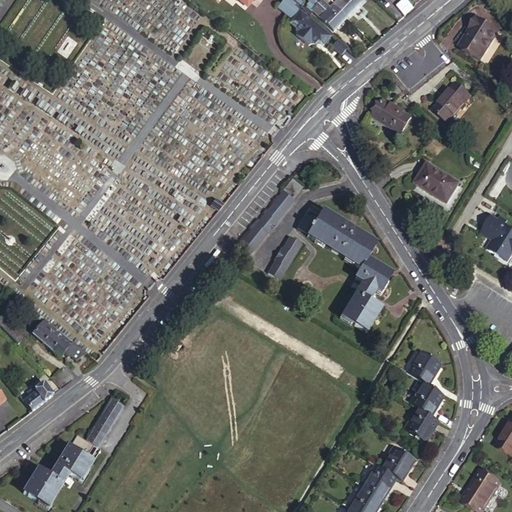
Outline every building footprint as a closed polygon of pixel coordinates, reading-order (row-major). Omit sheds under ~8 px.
[(288,1),(287,0),(284,0),(279,7),(294,19),(299,13),(301,11),(293,5),(288,1)] [(312,13),(319,20),(327,11),(333,16),(335,14),(329,9),(330,7),(322,0),(321,0),(320,2),(318,0),(304,0),(312,7),(315,4),(316,6),(314,9),(311,12),(312,13)] [(336,0),(334,2),(341,9),(338,12),(346,19),(363,0),(336,0)] [(408,14),(414,8),(408,0),(406,0),(400,6),(408,14)] [(293,5),(300,10),(303,6),(297,1),(293,5)] [(334,33),(346,19),(338,12),(341,9),(334,2),(330,7),(329,9),(335,14),(333,16),(327,11),(319,20),(334,33)] [(309,17),(312,13),(311,12),(303,6),(300,10),(309,17)] [(301,11),(299,13),(294,19),(293,20),(299,25),(296,28),(297,35),(309,45),(316,45),(318,41),(324,46),(332,37),(301,11)] [(495,32),(473,18),(466,29),(468,30),(458,48),(477,60),(495,32)] [(468,30),(466,29),(456,46),(458,48),(468,30)] [(337,41),(332,48),(342,56),(347,49),(337,41)] [(451,87),(436,111),(453,122),(468,98),(451,87)] [(401,136),(410,119),(382,103),(372,121),(401,136)] [(415,186),(447,206),(459,186),(427,166),(415,186)] [(295,195),(303,184),(293,178),(285,189),(295,195)] [(250,254),(250,253),(267,231),(269,232),(278,220),(277,219),(294,198),(284,190),(283,190),(239,245),(250,254)] [(219,211),(224,204),(218,199),(213,205),(219,211)] [(309,215),(305,213),(296,227),(307,234),(307,235),(315,240),(316,238),(323,243),(322,245),(344,258),(345,257),(353,261),(352,263),(360,268),(354,278),(361,282),(343,313),(352,319),(350,323),(366,332),(380,308),(369,301),(375,290),(377,292),(383,282),(385,283),(390,274),(366,258),(375,243),(366,238),(365,240),(358,235),(359,234),(337,220),(336,222),(329,217),(330,215),(321,210),(317,217),(311,213),(309,215)] [(511,228),(506,225),(499,221),(492,216),(484,230),(498,238),(496,242),(493,241),(492,242),(487,251),(509,264),(511,259),(511,228)] [(499,221),(506,225),(508,221),(501,217),(499,221)] [(481,235),(492,242),(493,241),(496,242),(498,238),(484,230),(481,235)] [(301,244),(299,242),(289,236),(282,248),(281,247),(273,260),(274,260),(267,272),(279,280),(301,244)] [(7,313),(0,320),(0,325),(19,345),(29,335),(7,313)] [(56,328),(47,320),(44,324),(43,325),(52,333),(56,328)] [(68,346),(52,333),(43,325),(33,336),(59,358),(63,354),(69,347),(68,346)] [(72,341),(56,328),(52,333),(68,346),(72,341)] [(84,351),(72,341),(68,346),(69,347),(63,354),(67,357),(70,356),(76,361),(81,357),(80,356),(84,351)] [(406,372),(421,381),(427,385),(440,363),(419,350),(406,372)] [(46,384),(54,395),(59,391),(51,381),(46,384)] [(421,381),(409,404),(416,408),(431,417),(444,395),(427,385),(421,381)] [(18,393),(33,411),(54,395),(46,384),(45,382),(37,388),(38,390),(36,392),(33,388),(28,391),(26,388),(24,389),(22,386),(20,388),(21,391),(18,393)] [(403,430),(425,443),(438,421),(431,417),(416,408),(403,430)] [(511,422),(497,446),(511,456),(511,422)] [(96,441),(91,437),(80,431),(72,443),(70,442),(51,472),(41,466),(26,490),(42,499),(44,496),(53,502),(72,471),(82,476),(88,466),(90,467),(95,457),(88,453),(96,441)] [(381,468),(397,477),(402,481),(415,460),(393,446),(381,468)] [(363,486),(384,499),(397,477),(381,468),(376,465),(363,486)] [(482,511),(499,485),(480,472),(462,503),(475,511),(482,511)] [(349,509),(354,511),(375,511),(384,499),(363,486),(349,509)]
